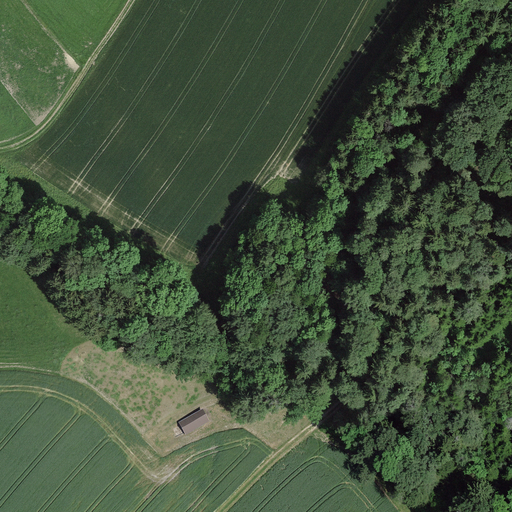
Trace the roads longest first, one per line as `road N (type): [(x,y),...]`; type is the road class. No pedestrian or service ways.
road 1 (track): [(206,405),(289,352),(369,187),(440,111),(510,4)]
road 2 (track): [(115,0),(34,118),(0,129)]
